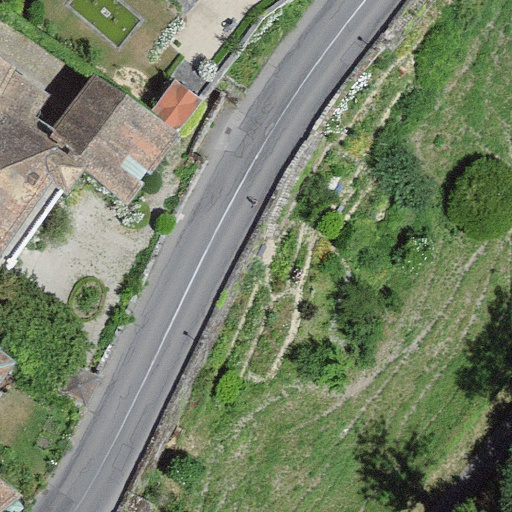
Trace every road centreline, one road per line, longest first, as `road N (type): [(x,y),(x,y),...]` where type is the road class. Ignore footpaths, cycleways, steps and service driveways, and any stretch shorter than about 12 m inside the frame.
road 1 (secondary): [(74,511),(248,171),(368,0)]
road 2 (unclassified): [(417,511),(470,440),(511,401)]
